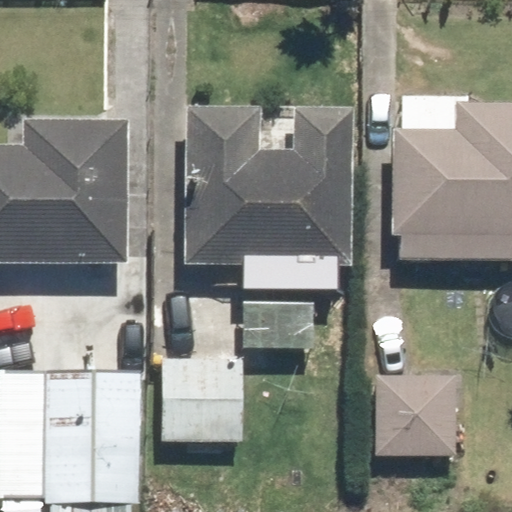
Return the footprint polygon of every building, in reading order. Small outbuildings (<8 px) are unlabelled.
[(511,102),(406,100),(404,151),(377,150),(375,232),(403,233),(402,260),(511,262),(511,102)] [(266,148),(268,106),(195,103),(189,263),(313,268),(313,281),(353,283),(359,109),(301,107),(300,149),(266,148)] [(129,114),(7,114),(7,143),(0,143),(0,263),(129,263),(129,114)] [(0,290),(0,367),(6,367),(0,488),(0,497),(143,504),(153,297),(0,290)] [(324,302),(245,298),(243,346),(321,350),(324,302)] [(248,361),(166,356),(162,442),(244,447),(248,361)] [(456,390),(457,373),(373,370),(370,452),(503,457),(505,392),(456,390)]
